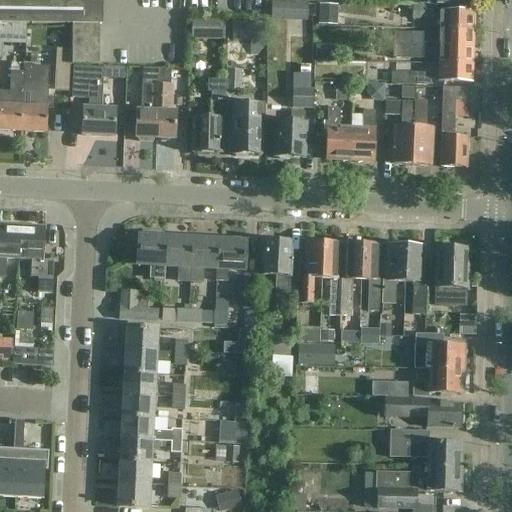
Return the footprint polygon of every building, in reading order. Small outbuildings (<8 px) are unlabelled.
[(0,0),(0,24),(73,25),(72,64),(98,65),(98,26),(100,26),(100,0),(0,0)] [(307,4),(271,3),(271,20),(307,21),(307,4)] [(412,6),(412,21),(433,22),(433,7),(412,6)] [(440,29),(473,30),(474,12),(440,11),(440,29)] [(262,22),(232,22),(232,42),(251,42),(251,53),(262,53),(262,22)] [(440,29),(439,37),(431,37),(431,34),(393,33),(393,45),(473,47),(473,30),(440,29)] [(473,47),(393,45),(392,59),(429,60),(429,57),(439,58),(439,64),(472,65),(473,47)] [(34,107),(35,86),(48,87),(49,65),(47,65),(47,49),(25,48),(24,64),(20,132),(46,133),(47,108),(34,107)] [(71,90),(72,48),(59,48),(58,90),(71,90)] [(0,131),(20,132),(24,64),(11,63),(10,93),(0,92),(0,131)] [(472,83),(472,65),(439,64),(438,82),(472,83)] [(115,110),(100,109),(102,68),(72,67),(71,99),(88,99),(88,109),(82,109),(81,136),(113,137),(115,110)] [(154,139),(157,139),(158,104),(161,104),(162,69),(153,69),(152,85),(142,85),(141,112),(136,112),(135,138),(138,138),(138,141),(153,142),(154,139)] [(170,112),(171,85),(172,70),(162,69),(161,104),(158,104),(157,139),(175,139),(176,112),(170,112)] [(393,85),(414,86),(430,87),(431,74),(391,73),(391,85),(393,85)] [(225,90),(226,81),(207,80),(207,93),(226,93),(226,90),(225,90)] [(414,102),(414,86),(393,85),(393,101),(414,102)] [(441,138),(440,151),(440,167),(467,168),(467,137),(455,137),(456,101),(467,102),(467,88),(440,88),(439,138),(441,138)] [(313,90),(292,89),(292,109),(313,110),(313,90)] [(411,166),(413,103),(392,102),(392,117),(402,117),(401,126),(393,126),(391,150),(391,165),(411,166)] [(260,155),(260,143),(261,122),(264,122),(265,104),(234,103),(233,154),(236,154),(236,157),(248,158),(248,155),(260,155)] [(426,127),(426,111),(427,104),(413,103),(411,166),(431,167),(432,152),(432,127),(426,127)] [(220,153),(220,140),(222,118),(224,118),(224,104),(212,104),(211,119),(195,118),(193,152),(197,152),(196,155),(208,155),(208,153),(220,153)] [(347,161),(350,161),(352,128),(350,128),(339,127),(340,109),(328,109),(326,160),(338,161),(342,163),(347,161)] [(350,128),(352,128),(350,161),(353,161),(357,164),(362,162),(374,162),(377,111),(364,111),(363,116),(351,115),(350,128)] [(303,157),(304,145),(304,124),(303,123),(303,113),(291,113),(291,123),(278,122),(278,126),(275,127),(275,134),(277,135),(276,157),(278,157),(280,159),(287,160),(290,157),(303,157)] [(4,261),(18,261),(20,226),(8,226),(5,228),(0,227),(0,279),(3,279),(4,261)] [(32,227),(20,226),(18,261),(30,262),(29,281),(38,281),(38,295),(51,296),(53,262),(43,262),(45,230),(34,229),(32,227)] [(165,267),(166,238),(154,238),(154,234),(142,233),(142,237),(139,237),(137,265),(150,266),(150,280),(164,281),(165,267)] [(168,238),(166,238),(165,267),(179,268),(178,283),(190,284),(191,268),(192,240),(180,239),(180,235),(168,235),(168,238)] [(230,238),(230,242),(218,241),(217,270),(216,283),(228,284),(229,271),(243,271),(244,260),(245,255),(244,255),(245,243),(242,243),(243,239),(230,238)] [(291,266),(289,266),(291,243),(280,242),(277,239),(270,239),(267,241),(265,241),(263,276),(276,277),(275,297),(290,297),(290,291),(291,266)] [(218,241),(192,240),(191,268),(217,270),(218,241)] [(321,280),(323,243),(306,242),(305,258),(304,279),(301,280),(301,307),(313,307),(313,280),(321,280)] [(336,281),(338,259),(338,244),(323,243),(321,280),(331,281),(330,299),(329,316),(339,317),(341,281),(336,281)] [(345,244),(345,259),(344,281),(341,281),(339,317),(349,317),(350,300),(352,281),(359,281),(361,245),(345,244)] [(376,282),(377,260),(378,245),(361,245),(359,281),(368,282),(366,312),(378,313),(379,283),(376,282)] [(404,283),(406,246),(388,246),(388,261),(387,281),(383,280),(382,305),(393,305),(394,282),(404,283)] [(422,281),(423,262),(423,247),(406,246),(404,283),(411,283),(410,306),(412,306),(412,314),(424,315),(425,281),(422,281)] [(434,306),(448,307),(465,307),(466,291),(468,250),(436,249),(436,267),(434,306)] [(253,308),(255,279),(239,278),(238,308),(253,308)] [(121,307),(135,307),(136,293),(122,292),(121,307)] [(145,322),(146,311),(146,308),(135,307),(121,307),(120,307),(119,321),(145,322)] [(145,322),(156,322),(157,311),(146,311),(145,322)] [(178,311),(177,323),(188,323),(188,312),(178,311)] [(188,312),(188,323),(199,324),(200,312),(189,312),(188,312)] [(214,313),(214,324),(214,329),(225,330),(226,313),(221,313),(214,313)] [(126,352),(155,353),(157,330),(145,329),(139,329),(139,330),(127,329),(126,352)] [(274,336),(272,378),(289,379),(291,337),(274,336)] [(428,370),(464,370),(465,357),(462,355),(463,346),(445,345),(441,345),(441,338),(415,337),(414,370),(428,370)] [(176,342),(175,354),(185,354),(186,343),(176,342)] [(298,348),(300,368),(337,365),(336,345),(298,348)] [(13,348),(12,365),(37,367),(38,349),(13,348)] [(126,352),(125,374),(154,375),(155,364),(167,364),(168,354),(155,353),(126,352)] [(185,354),(175,354),(175,366),(185,366),(185,354)] [(428,395),(444,395),(461,395),(461,388),(464,383),(464,370),(428,370),(428,383),(414,383),(414,396),(424,397),(428,395)] [(125,374),(124,396),(153,397),(154,375),(125,374)] [(159,376),(159,389),(173,390),(173,377),(159,376)] [(393,399),(407,399),(407,383),(393,382),(393,399)] [(173,398),(183,399),(184,387),(174,387),(173,398)] [(198,416),(232,419),(234,397),(200,394),(198,416)] [(122,418),(152,420),(153,397),(124,396),(122,418)] [(183,411),(183,399),(173,398),(172,410),(183,411)] [(427,429),(442,429),(461,429),(461,427),(463,424),(463,418),(461,415),(461,405),(428,405),(428,401),(384,401),(384,419),(427,420),(427,429)] [(246,425),(247,405),(235,404),(233,424),(246,425)] [(122,418),(121,440),(151,442),(152,420),(122,418)] [(25,424),(24,445),(46,446),(46,424),(25,424)] [(13,438),(23,439),(23,428),(14,427),(13,438)] [(171,431),(170,443),(181,443),(182,432),(171,431)] [(390,458),(427,459),(427,468),(462,469),(462,455),(460,455),(460,443),(428,442),(428,432),(390,431),(390,458)] [(0,448),(0,497),(15,499),(17,450),(22,450),(23,439),(13,438),(13,450),(0,448)] [(150,464),(151,442),(121,440),(120,462),(150,464)] [(180,455),(181,443),(170,443),(170,454),(180,455)] [(48,452),(22,450),(17,450),(15,499),(41,500),(42,471),(47,471),(48,452)] [(120,462),(119,484),(149,486),(150,464),(120,462)] [(151,463),(152,479),(162,479),(162,463),(151,463)] [(462,482),(462,469),(427,468),(426,475),(378,474),(377,489),(377,507),(413,509),(413,511),(431,511),(431,506),(414,505),(414,493),(459,494),(459,482),(462,482)] [(169,475),(168,487),(179,488),(180,476),(169,475)] [(149,486),(119,484),(118,507),(130,508),(130,509),(136,509),(136,508),(147,509),(149,486)] [(179,488),(168,487),(168,499),(178,499),(179,488)] [(237,490),(215,496),(219,511),(241,506),(237,490)] [(296,511),(297,511),(305,511),(306,495),(290,494),(289,511),(291,511),(296,511)]
